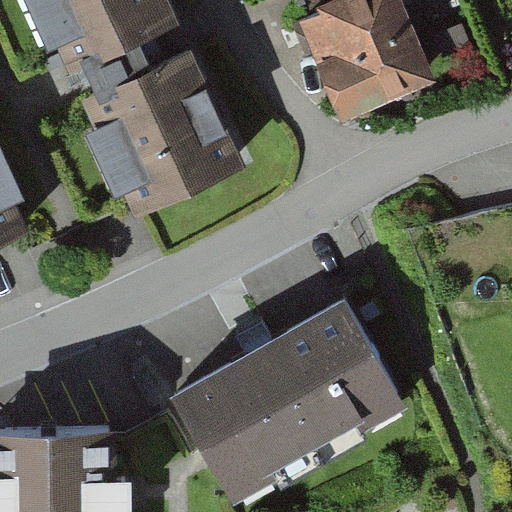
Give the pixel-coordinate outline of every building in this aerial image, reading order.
[(173,0),(48,0),(74,59),(179,12),(173,0)] [(405,0),(313,0),(298,7),(344,111),(436,71),(405,0)] [(191,36),(85,86),(139,203),(246,153),(197,49),(191,36)] [(0,234),(32,219),(0,153),(0,234)] [(346,291),(180,383),(238,486),(403,394),(346,291)] [(115,415),(0,416),(0,511),(115,511),(115,489),(115,415)]
